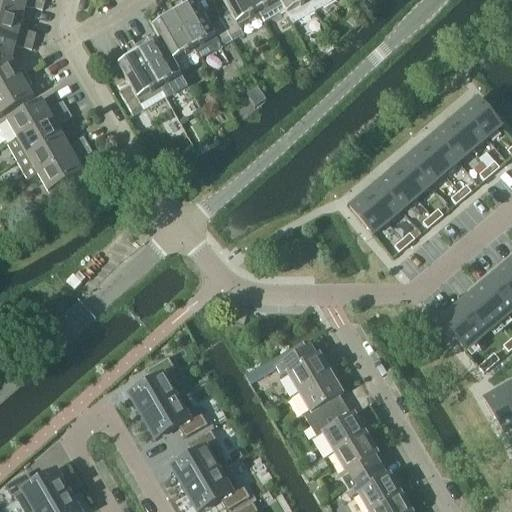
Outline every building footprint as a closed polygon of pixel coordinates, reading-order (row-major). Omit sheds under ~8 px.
[(24,0),(0,0),(0,13),(22,20),(25,8),(41,12),(43,4),(24,0)] [(231,43),(217,19),(207,25),(192,0),(187,0),(169,11),(199,61),(231,43)] [(231,43),(263,25),(248,0),(220,0),(228,13),(217,19),(231,43)] [(248,0),(263,25),(284,13),(284,12),(277,0),(248,0)] [(277,0),(284,12),(284,13),(292,27),(314,14),(306,0),(277,0)] [(306,0),(314,14),(336,1),(335,0),(306,0)] [(178,73),(199,61),(169,11),(148,23),(156,37),(156,36),(178,74),(178,73)] [(0,13),(0,34),(33,43),(36,35),(19,30),(22,20),(0,13)] [(0,59),(13,62),(12,58),(15,48),(31,52),(33,43),(0,34),(0,59)] [(186,87),(178,73),(178,74),(156,36),(156,37),(135,48),(164,99),(186,87)] [(132,119),(164,99),(135,48),(133,45),(120,52),(122,55),(113,60),(129,88),(118,94),(132,119)] [(0,76),(14,67),(13,65),(13,62),(0,59),(0,76)] [(0,76),(0,93),(26,79),(21,70),(17,73),(15,69),(14,67),(0,76)] [(26,79),(0,93),(0,118),(33,100),(26,89),(31,87),(26,79)] [(257,90),(247,97),(255,109),(265,102),(257,90)] [(477,102),(463,114),(486,142),(501,130),(477,102)] [(41,103),(6,123),(16,142),(67,113),(62,105),(47,114),(41,103)] [(16,142),(6,148),(17,165),(62,139),(56,129),(71,120),(67,113),(16,142)] [(463,114),(449,126),(472,154),(486,142),(463,114)] [(449,126),(434,138),(458,166),(472,154),(449,126)] [(434,138),(420,150),(444,178),(458,166),(434,138)] [(62,139),(17,165),(27,183),(37,177),(87,148),(83,140),(68,149),(62,139)] [(87,148),(37,177),(54,206),(74,194),(68,184),(83,175),(77,164),(91,156),(87,148)] [(420,150),(406,162),(429,190),(444,178),(420,150)] [(173,154),(162,161),(169,172),(180,165),(173,154)] [(486,156),(478,162),(481,166),(486,171),(494,165),(486,156)] [(162,161),(154,166),(161,177),(169,172),(162,161)] [(406,162),(391,174),(415,202),(429,190),(406,162)] [(494,165),(486,171),(491,177),(499,171),(494,165)] [(486,171),(478,178),(483,184),(491,177),(486,171)] [(391,174),(377,187),(401,214),(415,202),(391,174)] [(377,187),(363,199),(386,227),(401,214),(377,187)] [(465,189),(458,195),(463,201),(470,195),(465,189)] [(458,195),(450,202),(455,208),(463,201),(458,195)] [(363,199),(349,211),(372,239),(386,227),(363,199)] [(437,213),(429,219),(435,225),(442,219),(437,213)] [(429,219),(422,226),(427,232),(435,225),(429,219)] [(409,237),(401,243),(406,249),(414,243),(409,237)] [(401,243),(394,249),(399,255),(406,249),(401,243)] [(511,277),(505,269),(472,297),(497,326),(511,313),(511,277)] [(472,297),(439,325),(464,354),(497,326),(472,297)] [(236,315),(233,325),(243,328),(246,318),(236,315)] [(511,344),(510,342),(502,349),(508,355),(511,351),(511,344)] [(298,396),(335,374),(314,357),(309,349),(273,369),(275,372),(280,380),(286,376),(298,396)] [(493,357),(485,363),(491,370),(499,363),(493,357)] [(151,385),(128,398),(141,421),(184,396),(171,374),(174,372),(171,367),(167,361),(145,374),(151,385)] [(270,363),(258,370),(263,379),(275,372),(273,369),(270,363)] [(485,363),(477,370),(483,377),(491,370),(485,363)] [(309,429),(344,409),(339,399),(335,374),(298,396),(309,415),(303,419),(309,429)] [(511,387),(484,404),(503,437),(511,431),(511,387)] [(184,396),(141,421),(154,444),(178,430),(184,441),(206,428),(200,417),(197,419),(194,413),(184,396)] [(333,456),(370,433),(349,417),(344,409),(309,429),(315,440),(322,437),(324,441),(333,456)] [(344,489),(379,469),(373,459),(370,433),(333,456),(344,476),(338,479),(344,489)] [(193,458),(170,471),(184,494),(227,469),(213,446),(216,445),(210,434),(187,447),(193,458)] [(227,469),(184,494),(194,511),(204,511),(220,503),(225,511),(229,511),(249,501),(242,490),(240,491),(238,489),(227,469)] [(365,511),(374,511),(405,494),(384,479),(379,469),(344,489),(350,500),(357,497),(365,511)] [(27,476),(4,489),(11,500),(13,499),(20,511),(42,511),(69,496),(56,473),(33,487),(27,476)] [(407,511),(406,494),(405,494),(374,511),(407,511)] [(78,511),(69,496),(42,511),(78,511)]
